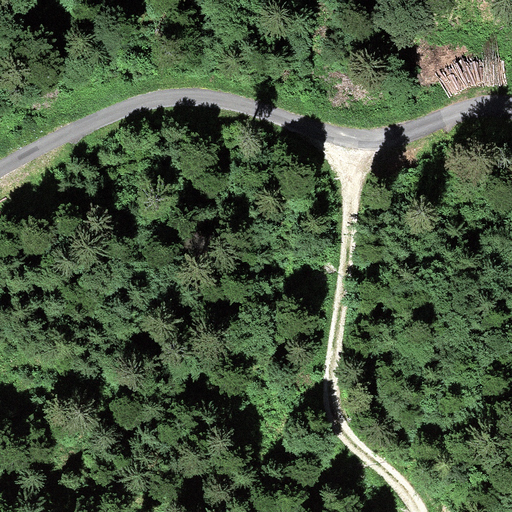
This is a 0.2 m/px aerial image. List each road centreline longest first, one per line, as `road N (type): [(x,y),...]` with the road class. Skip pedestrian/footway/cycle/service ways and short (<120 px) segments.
road 1 (unclassified): [(511,107),(356,139),(251,106),(175,96),(124,107),(0,172)]
road 2 (track): [(356,139),(330,397),(351,440),(399,479),(421,511)]
